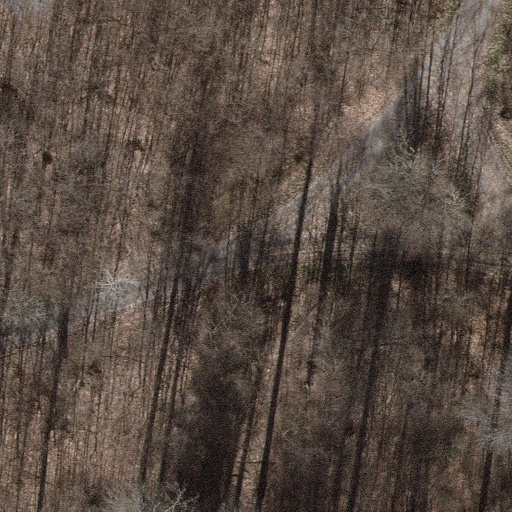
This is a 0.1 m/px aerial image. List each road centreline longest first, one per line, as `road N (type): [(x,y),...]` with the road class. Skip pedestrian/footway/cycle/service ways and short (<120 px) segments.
road 1 (track): [(0,346),(281,239),(365,158),(479,0)]
road 2 (track): [(507,258),(472,10)]
road 3 (track): [(281,239),(511,259)]
